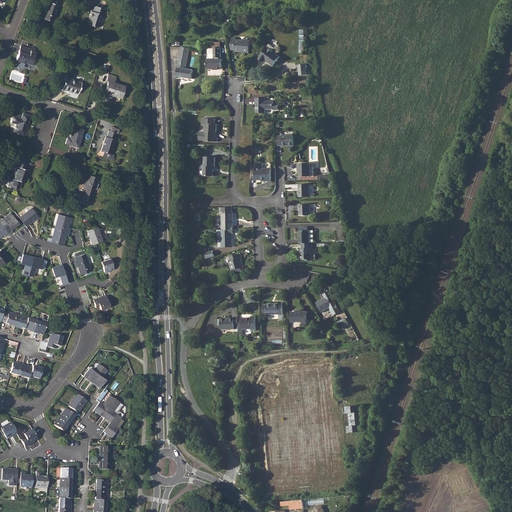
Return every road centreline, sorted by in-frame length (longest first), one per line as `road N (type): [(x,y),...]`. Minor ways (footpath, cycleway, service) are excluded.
road 1 (secondary): [(144,0),(154,84),(159,455)]
road 2 (secondary): [(174,455),(155,0)]
road 3 (residential): [(223,486),(231,459),(190,399),(184,346),(201,308),(260,281)]
road 4 (track): [(347,349),(272,355),(239,369),(231,408),(239,455),(232,466)]
road 5 (residential): [(25,238),(62,251),(85,331)]
